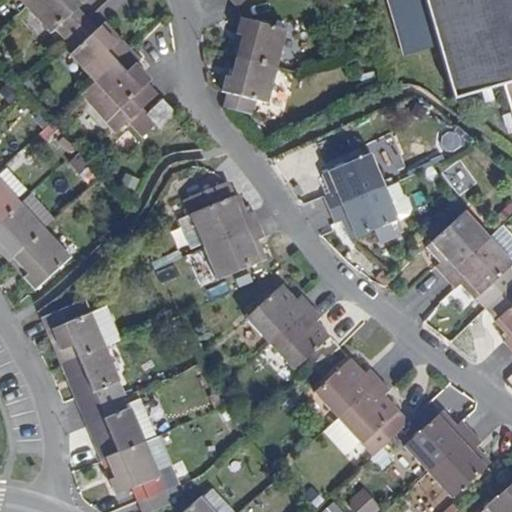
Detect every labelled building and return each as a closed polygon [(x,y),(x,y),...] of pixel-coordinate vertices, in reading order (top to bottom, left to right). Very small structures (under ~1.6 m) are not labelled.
[(33,0),(26,7),(52,34),(58,30),(66,40),(88,19),(79,9),(81,5),(76,0),(33,0)] [(229,0),(237,8),(246,0),(229,0)] [(511,0),(426,0),(454,99),(506,84),(511,106),(511,0)] [(95,81),(130,50),(120,39),(117,42),(102,27),(98,30),(88,19),(66,40),(75,49),(70,56),(95,81)] [(236,57),(277,67),(286,32),(242,20),(237,35),(242,37),(236,57)] [(148,85),(152,81),(138,66),(141,60),(130,50),(95,81),(82,95),(114,129),(118,127),(121,130),(138,116),(146,125),(152,120),(148,116),(143,111),(158,97),(148,85)] [(226,94),(223,109),(252,115),(256,102),(267,105),(277,67),(236,57),(230,78),(226,77),(222,93),(226,94)] [(160,129),(176,116),(163,102),(148,116),(152,120),(160,129)] [(327,210),(384,187),(370,153),(321,174),(329,194),(322,197),(327,210)] [(80,154),(69,163),(89,185),(100,175),(80,154)] [(0,223),(20,205),(0,183),(0,223)] [(395,183),(384,187),(397,219),(408,215),(410,209),(406,199),(400,196),(395,183)] [(201,239),(205,248),(257,225),(252,212),(247,214),(239,195),(230,199),(223,184),(185,201),(191,217),(178,224),(187,245),(201,239)] [(397,219),(384,187),(327,210),(333,223),(340,221),(348,240),(397,219)] [(44,231),(20,205),(0,223),(0,243),(4,248),(0,251),(0,252),(10,263),(15,259),(44,231)] [(434,268),(443,279),(486,239),(463,214),(426,249),(439,263),(434,268)] [(257,225),(205,248),(218,280),(266,259),(258,240),(262,238),(257,225)] [(70,258),(44,231),(15,259),(28,274),(24,279),(34,290),(70,258)] [(486,239),(443,279),(454,290),(459,286),(473,300),(474,299),(484,309),(511,283),(511,281),(503,271),(510,265),(486,239)] [(274,341),(316,305),(306,294),(300,298),(287,283),(251,315),(274,341)] [(500,341),(510,351),(511,349),(511,283),(484,309),(493,319),(491,321),(505,336),(500,341)] [(325,316),(316,305),(274,341),(298,368),(334,336),(320,319),(325,316)] [(54,350),(59,365),(105,347),(91,314),(73,320),(68,306),(40,316),(46,330),(50,329),(58,348),(54,350)] [(105,347),(59,365),(65,378),(70,376),(78,395),(73,397),(80,415),(108,403),(101,387),(118,380),(105,347)] [(372,367),(366,372),(354,359),(318,391),(341,415),(381,379),(372,367)] [(391,389),(381,379),(341,415),(377,454),(412,422),(386,394),(391,389)] [(108,403),(80,415),(86,428),(91,427),(98,445),(94,447),(100,462),(105,460),(145,445),(131,411),(114,418),(108,403)] [(432,468),(473,432),(463,421),(458,426),(445,411),(409,444),(432,468)] [(483,443),(473,432),(432,468),(456,495),(492,463),(478,448),(483,443)] [(145,445),(105,460),(113,481),(108,482),(114,496),(131,490),(137,504),(165,493),(145,445)] [(511,511),(511,483),(489,506),(494,511),(511,511)] [(228,511),(229,511),(209,489),(185,511),(228,511)] [(379,511),(366,496),(355,506),(359,511),(379,511)]
